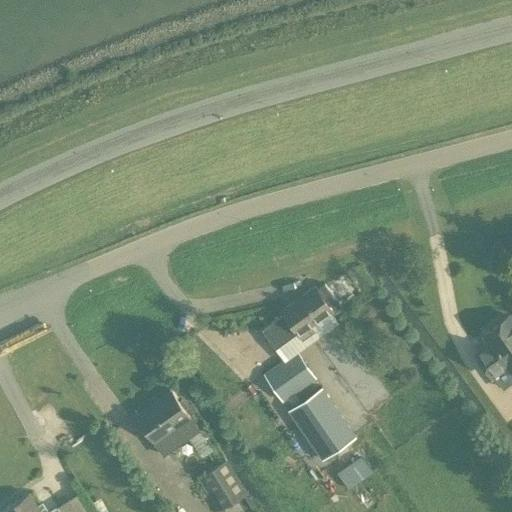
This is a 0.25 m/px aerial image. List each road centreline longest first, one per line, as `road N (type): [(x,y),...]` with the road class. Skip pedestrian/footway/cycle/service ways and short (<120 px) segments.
road 1 (secondary): [(0,200),(169,129),(511,34)]
road 2 (unclassified): [(20,300),(216,219),(511,140)]
